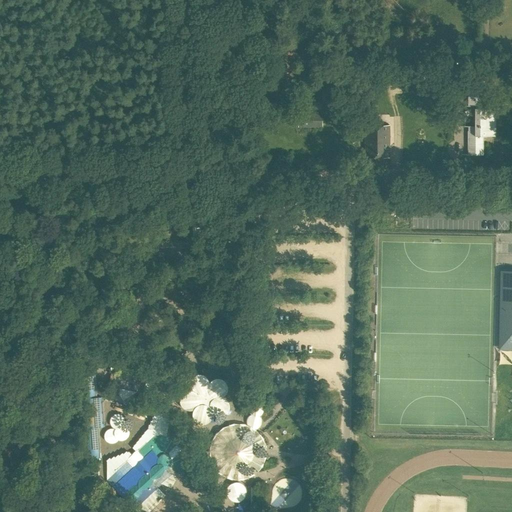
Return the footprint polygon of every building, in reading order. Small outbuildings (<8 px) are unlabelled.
[(432,84),(422,83),(417,83),(416,93),(432,94),(432,84)] [(468,96),(468,107),(482,106),(482,95),(477,96),(477,84),(468,84),(468,88),(470,88),(470,95),(468,96)] [(495,135),(495,134),(495,108),(475,108),(475,126),(470,126),(470,131),(468,131),(468,155),(483,155),(483,135),(495,135)] [(322,126),(322,114),(298,115),(298,127),(322,126)] [(377,157),(377,125),(364,125),(365,157),(377,157)] [(377,125),(377,157),(390,156),(389,125),(377,125)] [(345,126),(345,138),(353,138),(353,126),(345,126)] [(187,218),(192,234),(202,231),(198,215),(187,218)] [(501,298),(501,306),(503,306),(502,339),(511,339),(511,273),(504,273),(503,298),(501,298)] [(88,457),(102,457),(100,426),(104,426),(103,396),(98,396),(97,367),(84,368),(88,457)] [(144,393),(147,377),(117,371),(114,387),(144,393)] [(251,407),(242,415),(250,426),(260,418),(251,407)] [(107,480),(132,508),(174,472),(178,476),(181,472),(186,463),(188,455),(183,444),(172,436),(155,434),(107,480)] [(244,439),(239,438),(231,447),(232,457),(240,463),(246,462),(250,457),(254,459),(260,452),(260,447),(255,442),(249,445),(244,439)] [(242,495),(236,478),(221,483),(227,500),(242,495)]
